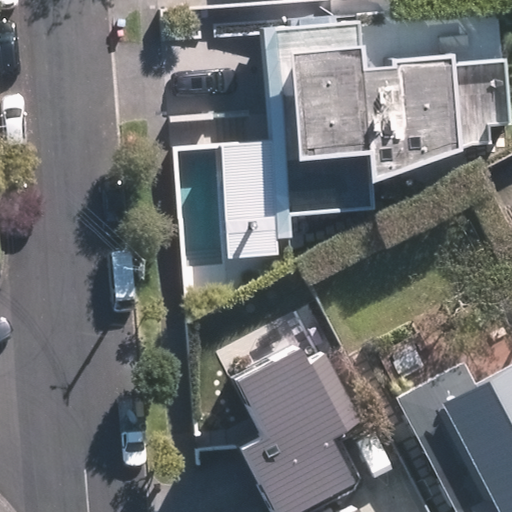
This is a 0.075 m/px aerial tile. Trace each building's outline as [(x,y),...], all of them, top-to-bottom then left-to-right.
[(350,67),(347,21),(247,27),(258,213),(362,206),(360,178),(457,144),(478,143),(476,122),(501,120),(498,61),(429,65),(428,55),(363,60),(363,66),(350,67)] [(347,345),(400,316),(389,297),(418,281),(390,230),(361,246),(359,243),(307,270),(347,345)] [(261,421),(239,433),(274,502),(350,463),(329,421),(361,405),(317,320),(232,364),(261,421)] [(446,511),(511,511),(511,353),(477,371),(466,350),(403,382),(414,404),(459,493),(454,495),(459,505),(446,511)] [(362,511),(352,492),(313,511),(362,511)]
